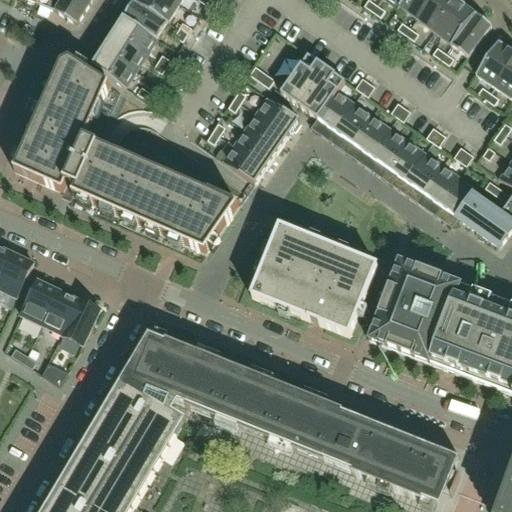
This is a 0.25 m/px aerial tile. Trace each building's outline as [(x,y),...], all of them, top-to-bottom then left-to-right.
[(94,0),(39,0),(37,6),(55,14),(77,28),(94,0)] [(180,8),(167,0),(137,0),(135,5),(168,26),(180,8)] [(207,9),(211,2),(208,0),(200,0),(199,3),(207,9)] [(398,13),(407,0),(383,0),(383,1),(398,13)] [(417,23),(434,0),(407,0),(398,13),(399,13),(401,11),(417,23)] [(435,36),(459,4),(453,0),(434,0),(417,23),(435,36)] [(364,10),(373,16),(377,9),(369,3),(364,10)] [(452,49),(476,17),(459,4),(435,36),(452,49)] [(168,26),(135,5),(124,21),(158,42),(168,26)] [(386,15),(377,9),(373,16),(381,21),(386,15)] [(492,29),(476,17),(452,49),(468,61),(492,29)] [(148,58),(158,42),(124,21),(114,37),(148,58)] [(192,32),(184,27),(179,33),(188,39),(192,32)] [(398,33),(406,39),(411,32),(403,27),(398,33)] [(419,38),(411,32),(406,39),(414,45),(419,38)] [(188,39),(179,33),(175,40),(183,46),(188,39)] [(148,58),(114,37),(104,53),(137,75),(148,58)] [(495,91),(511,66),(511,54),(499,46),(477,79),(495,91)] [(441,64),(446,57),(438,51),(433,58),(441,64)] [(137,75),(104,53),(93,70),(126,92),(137,75)] [(454,63),(446,57),(441,64),(449,70),(454,63)] [(171,64),(163,59),(158,66),(167,71),(171,64)] [(345,85),(309,59),(282,98),(318,123),(338,95),(345,85)] [(15,175),(9,188),(61,210),(198,271),(237,216),(238,215),(240,211),(210,198),(207,206),(96,157),(98,153),(99,153),(99,151),(98,151),(99,150),(97,149),(120,96),(110,89),(111,89),(91,76),(72,63),(72,64),(70,63),(62,67),(61,68),(55,81),(54,84),(54,85),(53,87),(53,88),(46,101),(46,103),(44,106),(44,107),(43,109),(36,125),(35,128),(35,129),(33,131),(26,149),(25,151),(24,152),(23,155),(16,171),(15,173),(15,174),(15,175)] [(162,78),(167,71),(158,66),(154,72),(162,78)] [(511,102),(511,66),(495,91),(511,102)] [(258,84),(264,76),(256,71),(250,79),(258,84)] [(265,89),(271,81),(264,76),(258,84),(265,89)] [(279,87),(271,81),(265,89),(273,95),(279,87)] [(356,92),(362,97),(369,87),(363,83),(356,92)] [(375,91),(369,87),(362,97),(368,101),(375,91)] [(146,103),(151,96),(142,91),(138,98),(146,103)] [(478,98),(486,104),(491,97),(483,91),(478,98)] [(246,99),(240,95),(234,104),(241,108),(246,99)] [(334,135),(354,107),(338,95),(318,123),(334,135)] [(499,103),(491,97),(486,104),(494,110),(499,103)] [(300,124),(268,102),(256,118),(289,141),(300,124)] [(236,116),(241,108),(234,104),(229,112),(236,116)] [(371,119),(354,107),(334,135),(352,147),(371,119)] [(391,117),(397,122),(405,112),(398,107),(391,117)] [(411,116),(405,112),(397,122),(404,126),(411,116)] [(289,141),(256,118),(245,134),(278,157),(289,141)] [(352,147),(369,160),(389,132),(371,119),(352,147)] [(226,132),(219,127),(213,136),(220,140),(226,132)] [(511,131),(506,127),(500,136),(506,140),(511,132),(511,131)] [(387,172),(407,144),(389,132),(369,160),(387,172)] [(426,142),(433,147),(440,137),(434,132),(426,142)] [(278,157),(245,134),(234,149),(267,172),(278,157)] [(215,149),(220,140),(213,136),(208,144),(215,149)] [(501,148),(506,140),(500,136),(494,144),(501,148)] [(446,141),(440,137),(433,147),(439,151),(446,141)] [(405,185),(424,157),(407,144),(387,172),(405,185)] [(267,172),(234,149),(223,165),(235,173),(256,188),(267,172)] [(489,151),(483,160),(490,164),(495,156),(489,151)] [(454,162),(460,166),(468,156),(461,152),(454,162)] [(474,160),(468,156),(460,166),(467,170),(474,160)] [(422,197),(442,169),(424,157),(405,185),(422,197)] [(511,167),(511,166),(500,182),(511,190),(511,167)] [(440,209),(459,181),(442,169),(422,197),(440,209)] [(475,200),(476,201),(479,195),(459,181),(440,209),(458,222),(474,199),(475,200)] [(500,251),(511,234),(511,190),(500,182),(499,183),(511,191),(511,202),(500,219),(475,201),(474,201),(475,200),(474,199),(458,222),(460,223),(500,251)] [(493,197),(497,191),(490,185),(485,192),(493,197)] [(500,203),(505,196),(497,191),(493,197),(500,203)] [(511,202),(511,200),(505,196),(500,203),(508,208),(511,202)] [(323,318),(345,328),(376,259),(309,230),(280,217),(249,286),(323,318)] [(0,284),(13,257),(0,250),(0,284)] [(34,267),(13,257),(0,284),(0,294),(18,303),(34,267)] [(511,307),(400,265),(369,344),(511,398),(511,307)] [(43,330),(60,295),(38,284),(22,320),(43,330)] [(62,339),(79,304),(60,295),(43,330),(62,339)] [(84,350),(101,314),(79,304),(62,339),(84,350)] [(355,428),(341,423),(344,416),(327,409),(327,410),(327,411),(325,414),(314,410),(302,405),(304,401),(304,400),(274,388),(273,389),(274,389),(272,393),(249,384),(250,380),(251,379),(220,367),(220,368),(219,372),(195,362),(197,358),(197,359),(198,357),(167,345),(166,346),(167,347),(165,350),(155,346),(152,345),(137,382),(132,379),(130,378),(124,389),(144,402),(149,389),(355,471),(353,478),(369,485),(371,480),(394,489),(392,494),(422,506),(424,501),(437,506),(452,467),(355,428)] [(15,362),(24,368),(29,360),(20,355),(15,362)] [(33,374),(38,366),(29,360),(24,368),(33,374)] [(60,390),(65,383),(55,377),(51,385),(60,390)] [(124,389),(50,511),(132,511),(184,425),(144,402),(124,389)] [(511,511),(511,465),(511,469),(511,477),(508,489),(499,511),(511,511)]
